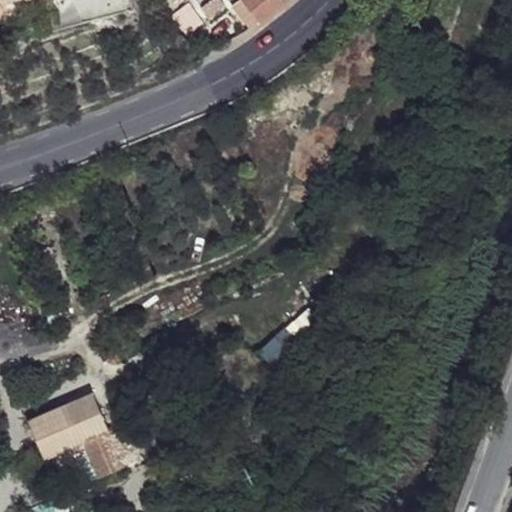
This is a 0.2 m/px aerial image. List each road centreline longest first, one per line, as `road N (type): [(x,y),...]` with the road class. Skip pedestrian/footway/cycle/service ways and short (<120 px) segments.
road 1 (primary): [(233,73),(0,163)]
road 2 (primary): [(233,73),(337,0)]
